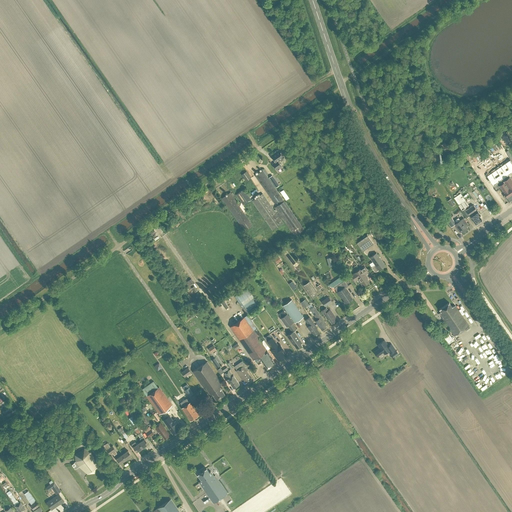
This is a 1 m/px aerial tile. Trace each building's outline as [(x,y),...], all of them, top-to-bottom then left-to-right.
[(486,148),(479,153),(483,158),(489,153),(486,148)] [(283,157),(278,150),(277,150),(274,152),(270,155),(275,162),(272,164),(276,169),(281,166),(278,161),(283,157)] [(438,158),(433,150),(427,154),(433,162),(438,158)] [(500,186),(504,192),(506,194),(504,195),(509,202),(511,199),(511,180),(511,179),(511,178),(511,162),(510,159),(486,175),(493,185),(496,189),(500,186)] [(277,211),(294,235),(304,228),(284,200),(282,202),(280,199),(282,198),(262,170),(255,175),(274,203),(276,202),(278,204),(275,207),(276,208),(277,211)] [(246,171),(241,174),(246,181),(251,178),(246,171)] [(272,175),(269,177),(276,187),(279,185),(272,175)] [(244,188),(236,194),(243,204),(250,198),(244,188)] [(230,192),(222,198),(245,230),(252,225),(231,193),(230,192)] [(283,222),(262,193),(252,200),(272,230),(283,222)] [(470,215),(476,224),(481,220),(481,219),(479,215),(480,214),(477,210),(473,205),(466,210),(465,208),(469,205),(466,201),(458,206),(462,210),(467,217),(470,215)] [(451,216),(446,220),(451,226),(454,224),(459,232),(461,231),(462,232),(467,229),(468,228),(466,226),(467,225),(468,225),(468,224),(463,218),(460,220),(457,222),(455,220),(454,221),(451,216)] [(357,243),(362,251),(373,243),(372,241),(374,239),(370,233),(357,243)] [(370,257),(375,265),(372,267),(374,271),(376,271),(378,269),(378,270),(385,265),(376,252),(370,257)] [(358,279),(363,286),(369,281),(364,274),(368,272),(364,266),(351,275),(355,280),(358,279)] [(344,280),(338,284),(341,289),(337,292),(345,303),(352,298),(345,288),(348,286),(344,280)] [(303,285),(310,295),(316,292),(309,281),(303,285)] [(214,286),(206,291),(208,295),(209,297),(217,292),(214,286)] [(235,295),(248,313),(257,307),(244,288),(235,295)] [(321,301),(325,306),(332,301),(328,296),(321,301)] [(303,316),(292,299),(283,305),(295,322),(303,316)] [(308,305),(305,299),(300,302),(304,308),(308,305)] [(439,309),(441,311),(440,312),(443,317),(442,318),(454,335),(469,325),(455,305),(452,306),(449,302),(439,309)] [(315,321),(321,331),(327,327),(322,320),(323,319),(314,306),(309,309),(317,320),(315,321)] [(328,318),(332,323),(336,320),(335,319),(336,318),(330,309),(329,310),(326,306),(321,309),(323,313),(327,319),(328,318)] [(281,318),(286,326),(288,325),(292,331),(287,335),(293,345),(294,344),(296,348),(301,344),(300,343),(302,342),(299,339),(298,339),(297,338),(298,337),(294,331),(297,329),(292,322),(293,322),(287,313),(286,314),(284,311),(279,314),(281,317),(281,318)] [(309,325),(308,326),(311,332),(312,331),(314,335),(319,332),(316,328),(317,327),(309,316),(305,319),(309,325)] [(259,356),(267,368),(271,365),(275,362),(271,357),(272,357),(244,317),(230,326),(253,359),(259,356)] [(436,326),(440,334),(444,331),(439,324),(436,326)] [(449,342),(454,339),(451,332),(445,334),(449,342)] [(272,337),(271,338),(267,341),(272,349),(271,350),(277,360),(285,355),(282,351),(284,350),(280,344),(278,345),(272,337)] [(452,340),(455,346),(461,342),(458,337),(452,340)] [(388,351),(390,353),(395,349),(391,344),(388,346),(384,340),(378,344),(380,347),(374,352),(378,357),(379,356),(378,355),(383,352),(384,354),(388,351)] [(210,393),(212,392),(217,399),(225,393),(220,387),(222,383),(207,361),(193,371),(204,387),(205,386),(210,393)] [(244,378),(246,381),(251,377),(248,373),(249,373),(243,365),(236,370),(242,379),(244,378)] [(188,374),(189,375),(192,373),(191,372),(191,371),(188,366),(181,371),(185,376),(188,374)] [(225,373),(228,378),(226,379),(229,383),(230,382),(233,387),(236,385),(237,385),(239,384),(238,382),(233,375),(229,370),(225,373)] [(172,405),(159,386),(146,395),(159,414),(172,405)] [(189,386),(184,389),(189,396),(193,393),(189,386)] [(180,402),(183,406),(182,407),(190,420),(199,414),(187,397),(180,402)] [(143,409),(145,411),(150,407),(151,409),(153,408),(152,406),(153,405),(151,403),(143,409)] [(168,416),(163,420),(166,424),(173,433),(179,429),(176,424),(179,422),(176,417),(171,421),(170,420),(170,419),(168,416)] [(160,435),(161,434),(165,439),(168,436),(168,435),(169,434),(161,422),(155,426),(160,435)] [(155,433),(152,429),(146,433),(150,437),(155,433)] [(139,442),(142,447),(148,443),(145,438),(139,442)] [(133,446),(137,451),(142,447),(139,442),(133,446)] [(109,448),(106,443),(103,445),(109,454),(116,449),(113,445),(109,448)] [(93,455),(90,451),(85,448),(75,454),(76,461),(79,466),(88,473),(94,473),(98,466),(93,455)] [(122,454),(126,459),(131,455),(128,450),(122,454)] [(116,458),(120,463),(126,459),(122,454),(116,458)] [(199,482),(213,502),(227,493),(215,475),(214,475),(210,471),(209,472),(206,468),(197,474),(202,480),(199,482)] [(52,487),(57,494),(61,490),(55,480),(47,486),(49,489),(52,487)] [(20,484),(15,487),(19,493),(24,489),(20,484)] [(64,501),(59,494),(47,502),(52,509),(61,503),(64,501)] [(157,508),(153,511),(151,509),(146,511),(159,511),(160,511),(180,511),(171,498),(157,508)] [(25,509),(20,502),(15,505),(20,511),(25,509)]
